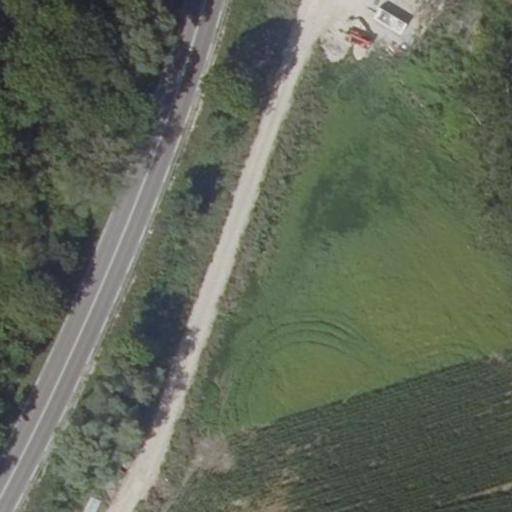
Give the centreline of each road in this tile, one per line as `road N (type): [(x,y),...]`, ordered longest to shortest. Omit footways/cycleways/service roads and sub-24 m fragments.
road 1 (track): [(307,0),(273,132),(187,366),(122,511)]
road 2 (secondary): [(204,0),(87,325),(0,496)]
